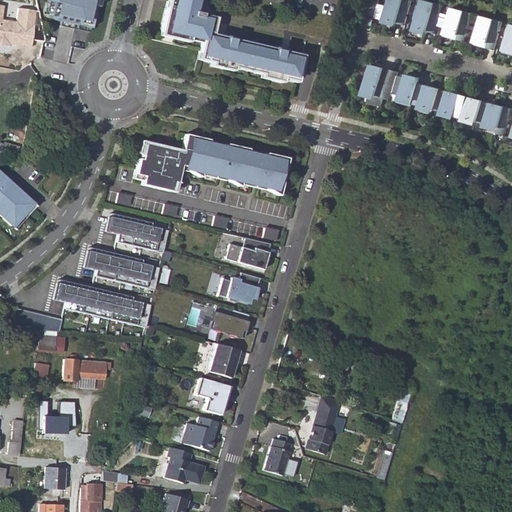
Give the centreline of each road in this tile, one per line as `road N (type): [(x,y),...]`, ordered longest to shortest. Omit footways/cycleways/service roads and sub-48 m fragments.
road 1 (residential): [(327,133),(217,511)]
road 2 (residential): [(511,78),(360,38),(327,133)]
road 3 (residential): [(0,280),(68,215),(107,108)]
road 4 (residential): [(327,133),(442,163),(511,203)]
road 5 (residential): [(138,89),(327,133)]
